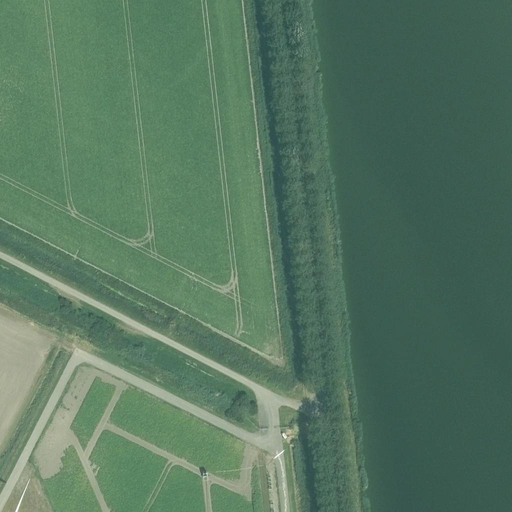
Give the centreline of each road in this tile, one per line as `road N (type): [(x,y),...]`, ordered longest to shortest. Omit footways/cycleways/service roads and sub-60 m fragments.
road 1 (unclassified): [(323,410),(280,0)]
road 2 (unclassified): [(323,410),(274,396),(0,256)]
